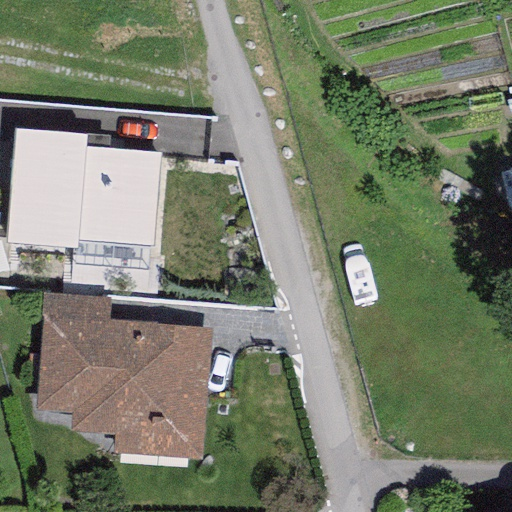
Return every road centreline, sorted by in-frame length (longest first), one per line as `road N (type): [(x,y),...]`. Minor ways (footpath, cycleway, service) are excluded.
road 1 (residential): [(226,0),(348,511)]
road 2 (unknown): [(335,457),(511,466)]
